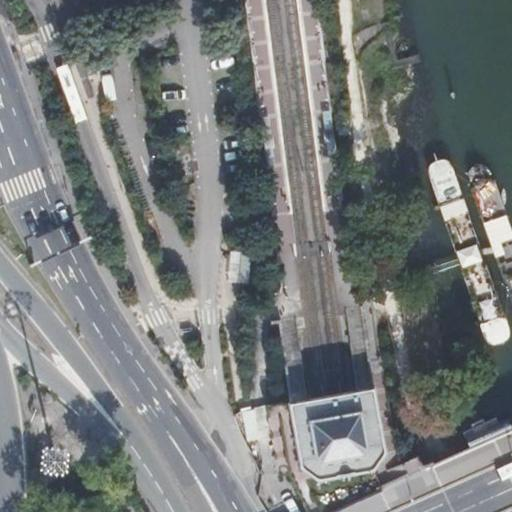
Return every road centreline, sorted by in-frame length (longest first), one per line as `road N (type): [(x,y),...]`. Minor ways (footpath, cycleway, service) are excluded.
road 1 (unknown): [(237,511),(55,249),(0,111)]
road 2 (primary): [(0,332),(134,447),(171,511)]
road 3 (unknown): [(0,268),(109,402),(134,447)]
